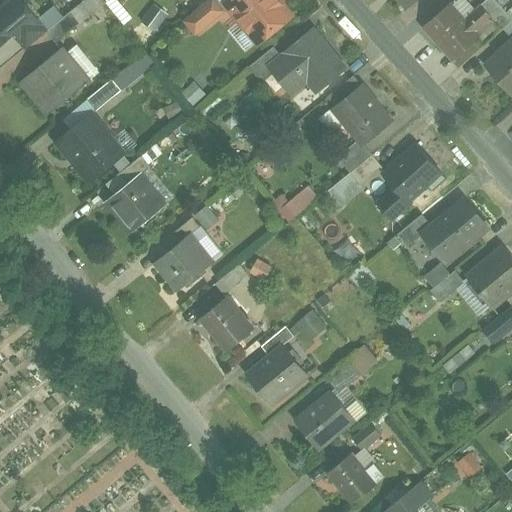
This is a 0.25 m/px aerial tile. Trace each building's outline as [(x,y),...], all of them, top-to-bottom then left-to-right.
[(216,0),(209,0),(186,20),(197,34),(225,11),(216,0)] [(280,0),(231,0),(227,4),(260,43),(294,16),(280,0)] [(401,0),(409,8),(417,0),(401,0)] [(511,22),(511,14),(498,0),(488,0),(483,5),(495,19),(494,19),(504,30),(506,28),(511,22)] [(452,4),(426,28),(455,60),(481,37),(478,33),(494,19),(495,19),(483,5),(466,20),(452,4)] [(140,20),(154,31),(166,16),(152,5),(140,20)] [(22,9),(7,21),(0,12),(0,46),(16,34),(19,38),(35,25),(35,24),(22,9)] [(48,31),(48,32),(57,43),(58,42),(83,22),(73,11),(48,31)] [(35,25),(19,38),(27,48),(48,32),(48,31),(39,20),(35,24),(35,25)] [(138,22),(130,38),(144,45),(152,30),(138,22)] [(284,57),(273,66),(278,72),(290,86),(305,74),(319,90),(347,67),(316,30),(284,57)] [(68,54),(58,42),(57,43),(66,53),(46,70),(42,65),(23,81),(34,95),(38,91),(53,110),(49,113),(50,114),(90,81),(68,54)] [(511,42),(485,66),(511,96),(511,42)] [(101,72),(78,45),(68,54),(90,81),(101,72)] [(275,47),(251,67),(264,83),(278,72),(273,66),(284,57),(275,47)] [(114,79),(89,99),(98,110),(123,90),(114,79)] [(365,84),(334,109),(360,139),(364,145),(366,144),(394,120),(365,84)] [(104,128),(93,113),(59,141),(79,165),(81,164),(93,178),(91,180),(92,181),(126,154),(125,153),(123,155),(112,142),(115,140),(114,139),(112,141),(102,130),(104,128)] [(360,139),(339,156),(353,173),(375,155),(366,144),(364,145),(360,139)] [(419,145),(386,174),(397,187),(379,203),(394,219),(413,202),(412,200),(429,185),(434,191),(449,178),(419,145)] [(353,173),(352,173),(355,177),(361,185),(384,166),(375,154),(353,173)] [(143,156),(120,174),(129,185),(142,174),(143,175),(152,168),(143,156)] [(129,185),(108,202),(133,233),(164,208),(153,194),(156,191),(143,175),(142,174),(129,185)] [(269,202),(285,222),(315,197),(305,184),(285,200),(280,193),(269,202)] [(433,227),(424,234),(424,235),(447,262),(489,227),(466,199),(433,227)] [(423,215),(399,235),(409,247),(424,235),(424,234),(433,227),(423,215)] [(195,218),(176,233),(183,243),(193,235),(193,236),(203,228),(195,218)] [(183,243),(158,263),(180,290),(214,262),(193,236),(193,235),(183,243)] [(511,253),(506,246),(469,277),(493,307),(511,291),(511,253)] [(242,264),(219,283),(227,293),(251,274),(242,264)] [(457,271),(431,292),(441,304),(467,283),(457,271)] [(229,297),(204,318),(230,350),(256,328),(229,297)] [(511,306),(485,329),(496,343),(511,329),(511,306)] [(311,310),(293,326),(306,342),(325,326),(311,310)] [(288,326),(264,346),(271,355),(285,344),(285,345),(296,336),(288,326)] [(271,355),(249,374),(274,404),(310,375),(285,345),(285,344),(271,355)] [(349,359),(328,376),(342,393),(363,376),(349,359)] [(333,392),(299,420),(323,448),(357,420),(333,392)] [(372,422),(353,438),(363,450),(382,434),(372,422)] [(477,471),(476,452),(458,453),(459,472),(477,471)] [(376,462),(367,470),(353,453),(330,473),(355,503),(387,476),(376,462)] [(420,483),(389,508),(392,511),(406,511),(411,508),(412,510),(430,495),(420,483)]
